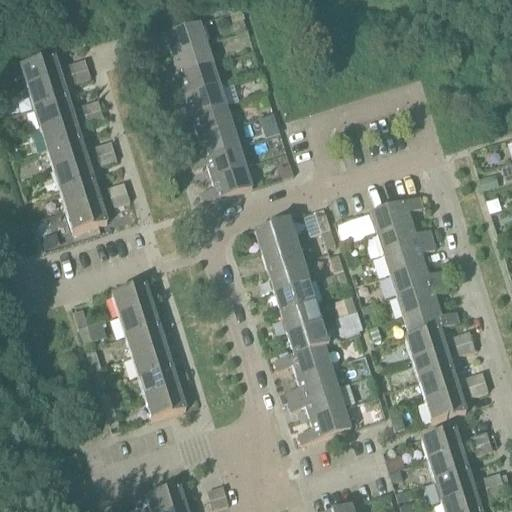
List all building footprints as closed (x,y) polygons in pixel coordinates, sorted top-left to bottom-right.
[(241,14),(230,17),(233,26),(243,22),(241,14)] [(198,28),(151,42),(154,53),(169,48),(172,59),(206,49),(200,27),(198,28)] [(171,72),(161,75),(164,85),(213,69),(206,49),(172,59),(177,75),(173,77),(171,72)] [(20,71),(27,92),(61,81),(55,60),(20,71)] [(72,79),(88,74),(85,65),(69,70),(72,79)] [(213,69),(164,85),(167,94),(177,91),(176,86),(180,85),(185,101),(219,90),(219,89),(213,69)] [(88,74),(72,79),(75,88),(91,83),(88,74)] [(33,113),(68,102),(61,81),(27,92),(33,113)] [(184,113),(174,116),(177,126),(226,111),(226,110),(237,107),(231,86),(219,89),(219,90),(185,101),(190,117),(186,118),(184,113)] [(33,113),(40,134),(75,123),(68,102),(33,113)] [(82,111),(85,120),(101,115),(98,106),(82,111)] [(226,111),(177,126),(180,135),(190,132),(189,127),(193,126),(198,142),(232,131),(226,111)] [(104,125),(101,115),(85,120),(88,130),(104,125)] [(47,155),(81,144),(75,123),(40,134),(47,155)] [(197,154),(187,157),(190,167),(239,152),(232,131),(198,142),(203,158),(199,159),(197,154)] [(47,155),(53,175),(88,164),(81,144),(47,155)] [(98,161),(114,156),(111,147),(95,152),(98,161)] [(239,152),(190,167),(193,177),(203,173),(202,168),(206,167),(211,183),(245,172),(239,152)] [(117,166),(114,156),(98,161),(101,171),(117,166)] [(60,196),(95,185),(88,164),(53,175),(60,196)] [(210,195),(201,199),(204,209),(252,194),(245,172),(211,183),(216,199),(212,200),(210,195)] [(478,184),(482,195),(493,192),(490,180),(478,184)] [(60,196),(67,217),(101,206),(95,185),(60,196)] [(108,193),(111,202),(127,197),(124,188),(108,193)] [(130,207),(127,197),(111,202),(114,212),(130,207)] [(404,207),(370,218),(377,239),(411,228),(406,213),(410,211),(412,216),(422,213),(418,203),(404,207)] [(108,227),(101,206),(67,217),(73,238),(108,227)] [(330,235),(325,219),(316,221),(321,238),(330,235)] [(255,236),(261,256),(296,246),(289,225),(255,236)] [(411,228),(377,239),(383,260),(431,245),(428,235),(419,238),(420,243),(416,244),(411,228)] [(330,235),(321,238),(327,254),(335,251),(330,235)] [(431,245),(383,260),(390,280),(424,270),(419,254),(423,252),(425,257),(435,254),(431,245)] [(302,266),(296,246),(261,256),(268,277),(302,266)] [(343,276),(339,261),(330,263),(335,279),(343,276)] [(0,279),(11,276),(7,266),(0,267),(0,279)] [(268,277),(274,298),(308,287),(302,266),(268,277)] [(424,270),(390,280),(396,301),(444,286),(441,276),(432,279),(433,284),(429,285),(424,270)] [(0,291),(14,287),(11,276),(0,279),(0,291)] [(343,276),(335,279),(339,295),(348,292),(343,276)] [(274,298),(281,319),(315,308),(322,306),(316,285),(308,287),(274,298)] [(444,286),(396,301),(403,321),(437,311),(432,295),(436,293),(438,298),(448,295),(444,286)] [(14,287),(0,291),(0,303),(17,298),(14,287)] [(119,320),(153,310),(146,289),(112,300),(119,320)] [(17,298),(0,303),(0,313),(0,315),(21,308),(17,298)] [(347,320),(356,317),(351,301),(342,304),(347,320)] [(21,308),(0,315),(4,325),(24,319),(21,308)] [(281,319),(287,340),(321,329),(315,308),(281,319)] [(119,320),(126,341),(159,331),(153,310),(119,320)] [(439,333),(439,334),(458,328),(454,317),(440,322),(437,311),(403,322),(409,342),(439,333)] [(80,334),(89,331),(84,315),(75,317),(80,334)] [(347,320),(336,324),(341,340),(353,336),(358,335),(362,333),(356,317),(347,320)] [(328,350),(321,329),(287,340),(293,360),(294,360),(324,351),(328,350)] [(80,334),(84,350),(93,347),(89,331),(80,334)] [(166,352),(159,331),(126,341),(132,362),(166,352)] [(376,331),(368,333),(373,347),(381,345),(376,331)] [(445,354),(439,334),(439,333),(409,342),(405,343),(412,365),(445,354)] [(455,351),(472,346),(469,337),(453,342),(455,351)] [(474,356),(472,346),(455,351),(458,360),(474,356)] [(287,362),(275,365),(278,376),(288,373),(287,368),(291,367),(296,383),(330,372),(324,351),(294,360),(293,360),(287,362)] [(132,362),(139,383),(172,372),(166,352),(132,362)] [(452,375),(445,354),(412,365),(418,386),(452,375)] [(88,359),(93,375),(101,372),(96,356),(88,359)] [(285,356),(267,363),(268,367),(275,365),(287,362),(285,356)] [(106,388),(101,372),(93,375),(98,391),(106,388)] [(139,383),(145,404),(179,393),(172,372),(139,383)] [(296,395),(286,398),(288,407),(289,408),(337,393),(330,372),(296,383),(301,399),(297,400),(296,395)] [(452,375),(418,386),(425,407),(459,396),(452,375)] [(485,387),(482,377),(466,383),(469,392),(485,387)] [(488,396),(485,387),(469,392),(472,402),(488,396)] [(179,393),(145,404),(152,425),(185,414),(179,393)] [(337,393),(289,408),(292,417),(301,414),(300,409),(304,408),(309,424),(343,413),(343,412),(337,393)] [(459,396),(425,407),(431,428),(465,417),(459,396)] [(106,416),(114,413),(109,397),(101,400),(106,416)] [(286,398),(279,401),(281,409),(288,407),(286,398)] [(106,416),(111,432),(119,429),(114,413),(106,416)] [(308,436),(299,439),(302,449),(350,434),(343,413),(309,424),(314,440),(310,441),(308,436)] [(427,466),(461,455),(454,434),(420,445),(427,466)] [(486,437),(470,442),(472,451),(488,446),(486,437)] [(488,446),(472,451),(475,460),(491,455),(488,446)] [(427,466),(433,487),(468,476),(463,460),(461,455),(427,466)] [(58,476),(79,469),(76,458),(55,465),(58,476)] [(385,464),(389,476),(398,473),(395,461),(385,464)] [(58,476),(62,486),(83,480),(79,469),(58,476)] [(468,476),(433,487),(440,508),(475,497),(468,476)] [(486,493),(502,488),(499,478),(483,483),(486,493)] [(62,486),(65,497),(86,491),(83,480),(62,486)] [(505,497),(502,488),(486,493),(488,502),(505,497)] [(65,497),(68,508),(89,501),(86,491),(65,497)] [(145,503),(148,511),(185,511),(179,492),(145,503)] [(206,497),(209,506),(225,501),(222,492),(206,497)] [(441,511),(479,511),(475,497),(440,508),(441,511)] [(69,511),(92,511),(93,511),(89,501),(68,508),(69,511)] [(223,511),(228,511),(225,501),(209,506),(210,511),(223,511)]
